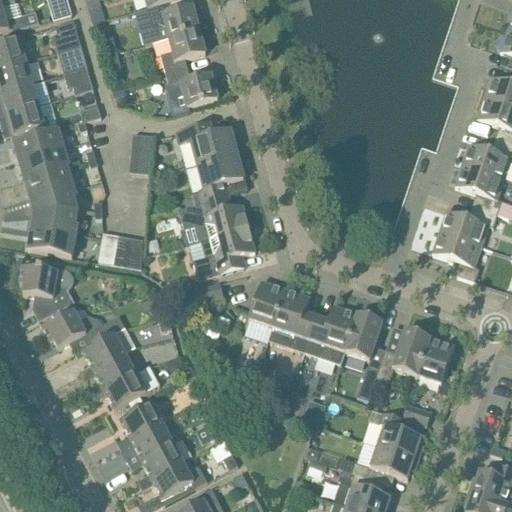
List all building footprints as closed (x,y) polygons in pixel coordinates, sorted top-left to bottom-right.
[(170,7),(182,4),(180,0),(144,0),(148,13),(170,7)] [(89,15),(101,11),(99,4),(87,7),(89,15)] [(169,43),(199,35),(193,12),(173,17),(170,7),(148,13),(145,14),(154,48),(169,43)] [(54,25),(67,21),(72,20),(70,11),(51,17),(54,25)] [(11,24),(6,25),(3,12),(0,13),(0,38),(14,34),(11,24)] [(81,51),(76,33),(74,26),(56,31),(58,39),(53,40),(58,58),(81,51)] [(167,81),(189,75),(186,64),(206,59),(199,35),(169,43),(173,56),(161,59),(167,81)] [(511,37),(508,36),(500,57),(511,60),(511,37)] [(0,74),(27,66),(23,54),(27,53),(24,43),(0,49),(0,74)] [(64,80),(87,73),(81,51),(58,58),(64,80)] [(0,97),(33,88),(27,66),(0,74),(0,97)] [(75,100),(93,94),(87,73),(64,80),(68,93),(73,92),(75,100)] [(167,81),(167,83),(173,102),(184,99),(188,113),(218,104),(212,81),(192,86),(189,75),(167,81)] [(511,88),(492,82),(485,103),(511,112),(511,88)] [(40,110),(39,108),(33,88),(0,97),(0,112),(2,112),(5,120),(40,110)] [(511,112),(485,103),(478,124),(499,131),(495,144),(511,149),(511,112)] [(5,120),(0,121),(0,126),(5,144),(15,141),(17,147),(52,137),(50,130),(58,128),(50,105),(39,108),(40,110),(5,120)] [(81,119),(84,128),(102,122),(99,114),(81,119)] [(85,127),(78,129),(81,137),(88,135),(85,127)] [(201,132),(177,138),(180,150),(181,150),(191,148),(197,171),(237,160),(231,136),(204,143),(201,132)] [(58,135),(52,137),(17,147),(14,148),(19,167),(64,154),(58,135)] [(152,140),(133,139),(132,151),(151,153),(152,140)] [(511,164),(511,149),(495,144),(491,156),(470,149),(462,170),(505,184),(511,164)] [(151,153),(132,151),(131,163),(150,165),(151,153)] [(64,154),(19,167),(25,184),(69,172),(64,154)] [(94,156),(86,158),(89,166),(96,163),(94,156)] [(237,160),(197,171),(204,195),(193,198),(194,202),(185,205),(187,212),(202,208),(220,203),(219,199),(226,197),(228,193),(227,189),(244,184),(237,160)] [(96,163),(89,166),(91,173),(98,171),(96,163)] [(150,165),(131,163),(130,175),(149,177),(150,165)] [(498,205),(505,184),(462,170),(455,191),(477,199),(472,211),(498,219),(502,206),(498,205)] [(69,172),(25,184),(29,202),(73,190),(67,173),(69,172)] [(73,190),(29,202),(35,220),(78,217),(74,204),(77,203),(73,190)] [(243,210),(206,220),(202,208),(187,212),(179,214),(185,234),(207,228),(216,232),(218,242),(249,233),(243,210)] [(494,231),(498,219),(472,211),(468,224),(447,216),(440,238),(482,251),(489,230),(494,231)] [(78,217),(35,220),(32,237),(75,246),(78,231),(75,231),(78,217)] [(199,286),(222,279),(218,267),(256,257),(249,233),(218,242),(221,251),(215,260),(193,266),(199,286)] [(75,246),(32,237),(29,256),(72,264),(75,246)] [(99,268),(114,271),(115,272),(115,271),(118,241),(103,238),(99,268)] [(475,272),(482,251),(440,238),(433,259),(454,266),(450,278),(475,287),(479,273),(475,272)] [(131,243),(118,241),(115,271),(127,273),(131,243)] [(143,245),(131,243),(127,273),(142,276),(143,245)] [(37,274),(23,271),(20,289),(25,290),(23,299),(35,301),(33,315),(39,327),(75,308),(68,295),(70,294),(71,293),(72,291),(73,290),(73,289),(73,287),(73,286),(73,284),(73,283),(72,282),(72,281),(70,278),(69,277),(67,276),(66,276),(64,276),(62,276),(61,276),(60,276),(58,277),(57,277),(43,275),(43,273),(38,272),(37,274)] [(274,333),(286,295),(262,287),(255,306),(249,324),(274,333)] [(220,289),(179,300),(182,313),(224,302),(220,289)] [(310,303),(286,295),(274,333),(269,346),(305,358),(314,331),(302,328),(310,303)] [(346,358),(359,319),(358,319),(334,311),(326,335),(314,331),(305,358),(341,370),(346,358)] [(88,321),(79,326),(74,316),(42,332),(51,348),(55,346),(59,354),(87,339),(92,341),(96,349),(114,339),(108,327),(102,330),(99,325),(88,321)] [(386,356),(375,352),(383,327),(359,319),(346,358),(370,366),(357,402),(369,406),(377,382),(386,356)] [(162,337),(172,334),(169,321),(159,324),(162,337)] [(94,377),(125,359),(136,353),(126,333),(114,339),(96,349),(83,356),(91,371),(91,372),(94,377)] [(431,343),(406,335),(398,360),(386,356),(377,382),(389,386),(393,374),(418,382),(430,344),(431,344),(431,343)] [(455,352),(431,344),(430,344),(418,382),(442,390),(455,352)] [(104,395),(136,378),(125,359),(94,377),(91,372),(91,371),(80,377),(85,387),(96,381),(101,391),(104,395)] [(115,415),(132,406),(146,398),(136,378),(104,395),(101,391),(90,397),(95,406),(106,400),(115,415)] [(326,412),(310,407),(301,434),(317,439),(326,412)] [(131,447),(163,429),(152,409),(138,416),(120,426),(129,441),(117,447),(123,457),(125,456),(124,456),(134,451),(131,447)] [(432,417),(413,411),(408,410),(404,424),(403,425),(405,425),(427,433),(432,417)] [(403,425),(404,424),(385,418),(373,415),(369,426),(385,431),(378,452),(415,464),(422,443),(402,436),(405,425),(403,425)] [(142,465),(173,448),(163,429),(131,447),(134,451),(124,456),(125,456),(127,460),(125,462),(133,476),(144,470),(145,470),(142,465)] [(152,484),(184,468),(173,448),(142,465),(145,470),(144,470),(149,480),(138,486),(143,495),(154,489),(152,484)] [(503,464),(503,463),(505,455),(493,451),(491,459),(503,464)] [(408,485),(415,464),(378,452),(371,472),(356,467),(352,478),(351,478),(362,482),(374,486),(384,489),(387,478),(408,485)] [(223,464),(229,475),(239,470),(232,459),(223,464)] [(152,484),(154,489),(162,505),(194,488),(197,493),(208,487),(199,471),(188,477),(184,468),(152,484)] [(504,484),(480,476),(478,483),(474,482),(469,496),(506,509),(511,510),(511,475),(508,474),(504,484)] [(351,478),(352,478),(343,475),(338,485),(341,487),(334,508),(347,511),(388,511),(391,503),(370,496),(374,486),(362,482),(351,478)] [(239,494),(249,489),(242,478),(233,483),(239,494)] [(220,511),(211,494),(191,505),(194,510),(190,511),(220,511)] [(506,509),(469,496),(464,511),(466,511),(511,511),(511,510),(509,510),(506,509)]
